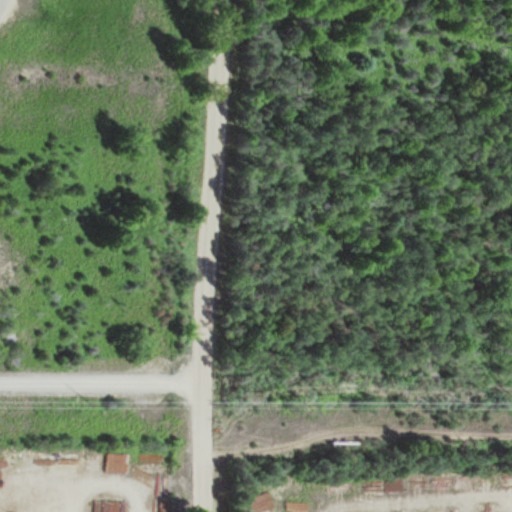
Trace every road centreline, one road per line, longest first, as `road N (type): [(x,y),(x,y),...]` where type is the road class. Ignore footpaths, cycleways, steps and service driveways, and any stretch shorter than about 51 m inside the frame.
road 1 (residential): [(201,383),(213,0)]
road 2 (residential): [(201,511),(201,383)]
